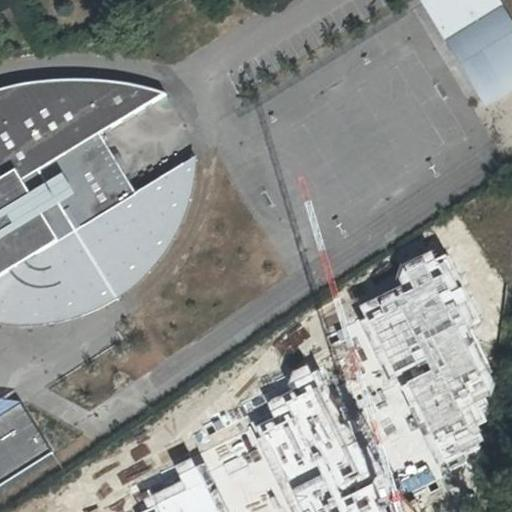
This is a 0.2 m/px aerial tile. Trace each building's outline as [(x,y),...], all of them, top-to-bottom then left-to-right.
[(482,94),(511,75),(511,24),(497,0),(439,0),(428,7),(482,94)] [(0,318),(5,319),(23,321),(49,319),(67,316),(76,314),(93,308),(109,300),(120,294),(113,283),(117,280),(124,275),(130,270),(137,265),(143,259),(148,253),(154,246),(159,240),(163,233),(167,226),(172,218),(175,210),(178,203),(181,195),(183,187),(185,179),(186,171),(187,164),(138,192),(103,131),(169,95),(140,86),(126,83),(90,79),(54,79),(43,80),(36,80),(27,82),(0,96),(0,318)] [(137,265),(130,270),(124,275),(117,280),(113,283),(120,294),(124,291),(132,286),(139,280),(146,274),(152,268),(158,261),(164,254),(170,247),(174,240),(179,232),(183,224),(187,216),(190,208),(193,199),(196,190),(198,182),(200,173),(201,164),(201,157),(187,164),(186,171),(185,179),(183,187),(181,195),(178,203),(175,210),(172,218),(167,226),(163,233),(159,240),(154,246),(148,253),(143,259),(137,265)] [(182,491),(136,511),(427,511),(450,501),(477,492),(464,459),(490,449),(481,430),(490,424),(483,409),(494,406),(483,382),(492,373),(465,330),(480,320),(448,255),(434,261),(431,251),(403,262),(396,278),(401,286),(357,305),(360,316),(327,336),(331,350),(317,355),(324,367),(311,373),(307,364),(287,374),(294,387),(265,401),(273,417),(254,428),(244,421),(198,446),(202,465),(192,454),(175,461),(182,491)] [(22,403),(0,415),(0,485),(52,456),(22,403)]
